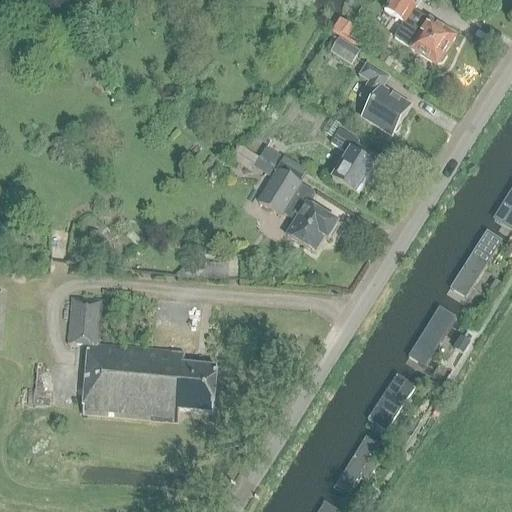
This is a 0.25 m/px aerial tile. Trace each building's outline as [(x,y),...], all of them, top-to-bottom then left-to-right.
[(420,0),(391,0),(383,13),(403,26),(396,36),(413,47),(410,52),(436,68),(437,67),(441,67),(446,59),(444,55),(454,39),(429,23),(413,13),(420,0)] [(349,36),(354,28),(340,20),(331,33),(357,48),(360,42),(349,36)] [(359,53),(337,40),(329,55),(350,68),(359,53)] [(388,80),(366,67),(359,79),(369,85),(359,100),(371,107),(362,122),(391,140),(393,136),(396,135),(399,130),(398,128),(409,110),(381,92),(388,80)] [(358,144),(338,131),(330,145),(347,157),(331,182),(354,197),(373,167),(352,153),(358,144)] [(279,166),(283,159),(266,148),(259,160),(242,150),(239,148),(238,148),(236,152),(233,157),(230,162),(252,174),(254,170),(271,180),(275,173),(276,172),(279,166)] [(276,172),(297,185),(305,172),(283,159),(279,166),(276,172)] [(314,195),(275,173),(256,205),(280,219),(281,216),(295,224),(286,239),(314,256),(323,241),(327,243),(329,240),(330,241),(337,230),(335,229),(337,227),(306,208),(314,195)] [(71,300),(67,346),(87,348),(87,347),(98,348),(102,302),(71,300)] [(463,356),(471,344),(460,337),(452,349),(463,356)] [(98,348),(87,347),(87,348),(81,416),(177,425),(178,416),(178,413),(212,416),(216,371),(182,367),(183,362),(183,356),(98,348)] [(435,399),(441,389),(434,384),(427,394),(435,399)]
